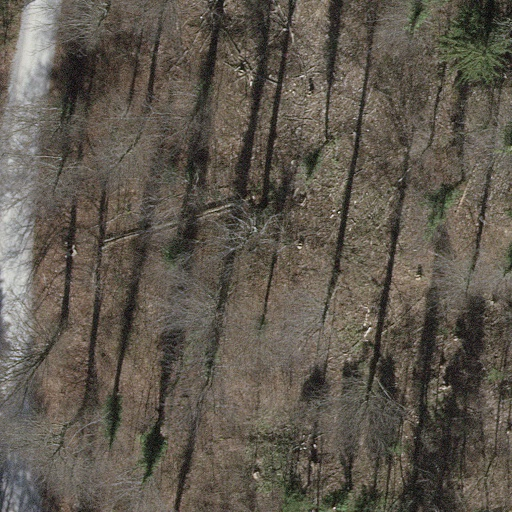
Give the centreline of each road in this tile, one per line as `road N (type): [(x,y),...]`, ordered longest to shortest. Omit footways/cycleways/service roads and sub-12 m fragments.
road 1 (track): [(0,315),(42,0)]
road 2 (track): [(27,511),(0,356)]
